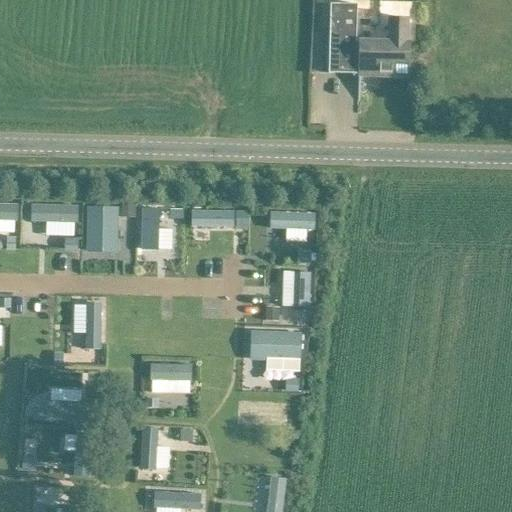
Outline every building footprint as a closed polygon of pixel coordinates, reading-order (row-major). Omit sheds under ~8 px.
[(408,77),(408,57),(409,43),(407,43),(407,19),(389,18),(389,42),(356,41),(357,4),(331,4),(328,73),(357,74),(357,75),(408,77)] [(121,218),(120,202),(106,203),(107,219),(121,218)] [(134,206),(121,206),(121,217),(134,217),(134,206)] [(257,209),(256,228),(273,229),(273,240),(300,241),(301,212),(257,209)] [(7,238),(7,250),(16,251),(17,238),(7,238)] [(66,239),(65,252),(79,252),(79,239),(66,239)] [(310,251),(298,251),(298,264),(310,264),(310,251)] [(268,268),(269,304),(282,304),(282,268),(268,268)] [(297,304),(298,268),(284,268),(283,303),(297,304)] [(70,299),(71,350),(89,350),(88,298),(70,299)] [(230,315),(247,318),(250,301),(233,298),(230,315)] [(265,309),(265,321),(276,322),(276,309),(265,309)] [(287,329),(237,329),(237,356),(252,356),(252,368),(286,368),(287,329)] [(62,354),(53,354),(53,366),(62,366),(62,354)] [(137,392),(180,394),(181,364),(138,362),(137,392)] [(299,380),(286,380),(286,393),(299,393),(299,380)] [(159,401),(145,401),(145,410),(159,410),(159,401)] [(250,474),(244,511),(263,511),(268,476),(250,474)]
